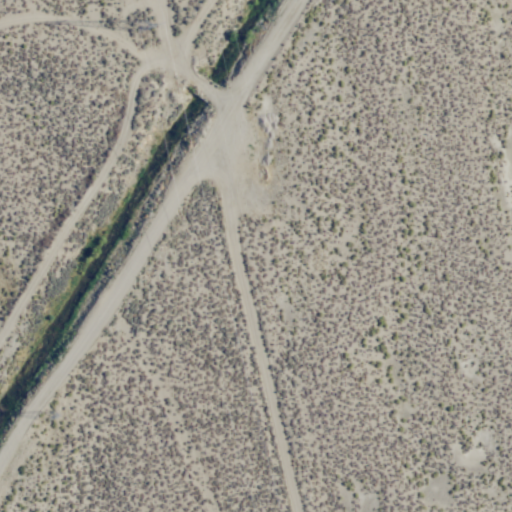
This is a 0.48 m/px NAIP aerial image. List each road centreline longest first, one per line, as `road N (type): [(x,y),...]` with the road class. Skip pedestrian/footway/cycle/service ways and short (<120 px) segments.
road 1 (track): [(0,472),(310,0)]
road 2 (track): [(219,137),(297,511)]
road 3 (track): [(0,28),(38,22),(111,37),(164,58),(233,115)]
